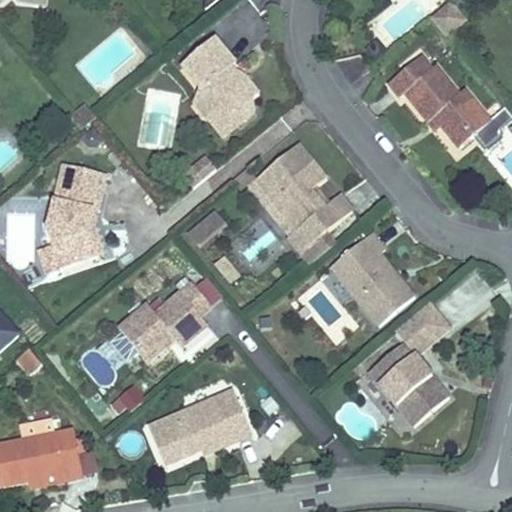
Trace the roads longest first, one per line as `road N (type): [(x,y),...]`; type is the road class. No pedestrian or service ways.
road 1 (residential): [(511,249),(450,234),(423,214),(321,87),(304,0)]
road 2 (residential): [(491,497),(376,488),(223,511)]
road 3 (unknown): [(321,87),(166,222)]
